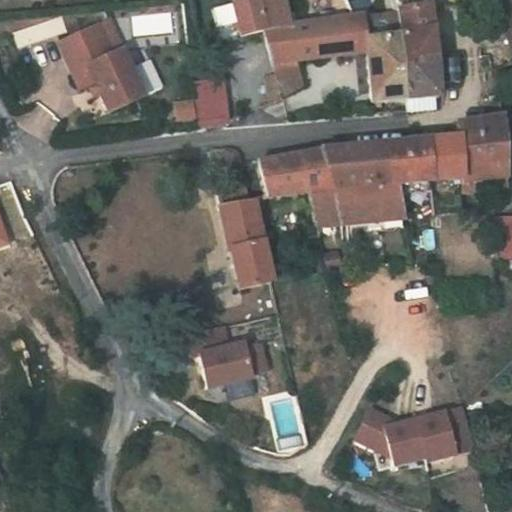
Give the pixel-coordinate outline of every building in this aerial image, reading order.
[(263,25),(270,56),(300,53),(316,52),(311,17),(293,19),(284,0),(232,0),(240,28),(263,25)] [(511,0),(501,0),(511,50),(511,0)] [(401,7),(398,8),(402,54),(437,52),(432,3),(430,4),(401,7)] [(402,54),(398,8),(357,12),(311,17),(316,52),(365,47),(370,94),(406,91),(402,54)] [(107,14),(57,40),(79,83),(92,77),(108,108),(143,90),(120,45),(111,50),(107,42),(118,36),(107,14)] [(437,52),(402,54),(406,91),(439,89),(439,76),(465,71),(464,50),(437,52)] [(270,56),(278,92),(305,83),(300,53),(270,56)] [(224,79),(195,82),(199,127),(228,124),(224,79)] [(194,102),(174,103),(176,123),(195,122),(194,102)] [(501,164),(500,110),(459,118),(460,129),(463,167),(474,166),(479,180),(488,178),(493,178),(492,166),(501,164)] [(463,167),(460,129),(426,132),(429,169),(463,167)] [(399,134),(401,171),(429,169),(426,132),(399,134)] [(321,142),(328,173),(401,171),(399,134),(321,142)] [(304,184),(328,173),(321,142),(255,155),(264,192),(304,184)] [(328,173),(304,184),(314,218),(405,211),(401,171),(328,173)] [(252,196),(247,197),(224,202),(233,242),(226,242),(235,282),(269,277),(261,236),(252,196)] [(218,203),(226,242),(233,242),(224,202),(218,203)] [(511,263),(511,218),(491,219),(490,263),(511,263)] [(321,247),(326,263),(341,259),(337,243),(321,247)] [(220,321),(189,328),(194,350),(199,349),(206,382),(250,373),(249,368),(265,365),(260,340),(240,344),(240,339),(224,342),(220,321)] [(369,407),(356,439),(379,449),(394,455),(397,464),(428,454),(429,458),(458,448),(456,443),(475,436),(462,399),(391,423),(389,415),(369,407)] [(475,436),(456,443),(458,448),(476,441),(475,436)]
